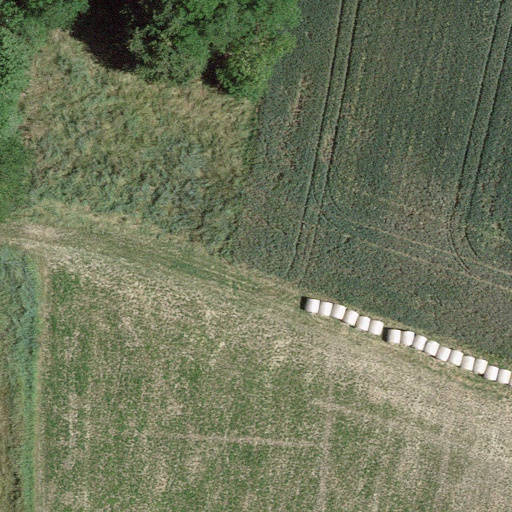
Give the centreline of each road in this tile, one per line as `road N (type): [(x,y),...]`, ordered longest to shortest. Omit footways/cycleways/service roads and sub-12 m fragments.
road 1 (track): [(0,221),(207,275),(511,381)]
road 2 (track): [(23,222),(20,511)]
